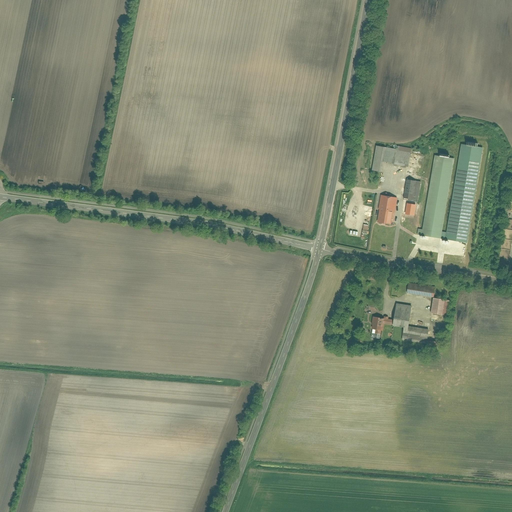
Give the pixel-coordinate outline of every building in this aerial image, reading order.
[(377,145),(372,170),(381,172),(383,162),(408,167),(411,153),(377,145)] [(453,160),(434,157),(422,230),(417,229),(416,236),(467,244),(482,149),(461,145),(447,234),(441,233),(453,160)] [(408,179),(404,198),(417,201),(421,181),(408,179)] [(382,195),(378,222),(393,224),(397,197),(382,195)] [(408,283),(407,293),(434,297),(435,287),(408,283)] [(434,298),(431,314),(451,317),(453,302),(434,298)] [(374,317),(371,337),(382,339),(384,323),(404,326),(402,340),(426,343),(429,329),(408,326),(411,305),(396,303),(394,318),(385,316),(384,318),(374,317)] [(433,353),(434,347),(437,348),(438,342),(428,340),(426,352),(433,353)]
